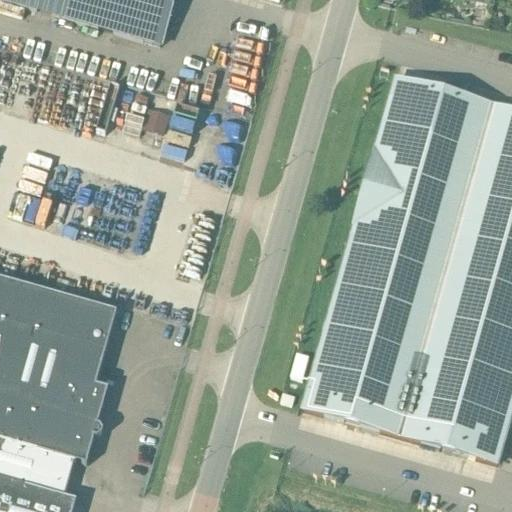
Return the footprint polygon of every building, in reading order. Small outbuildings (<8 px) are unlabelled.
[(0,0),(0,3),(161,50),(174,0),(0,0)] [(511,116),(394,84),(302,413),(497,468),(511,412),(511,116)] [(163,140),(169,120),(153,115),(147,135),(163,140)] [(0,511),(73,511),(76,505),(65,502),(74,466),(86,469),(94,441),(97,442),(101,440),(102,435),(100,430),(97,430),(107,393),(96,390),(116,316),(0,283),(0,511)] [(294,399),(281,395),(278,406),(291,409),(294,399)]
